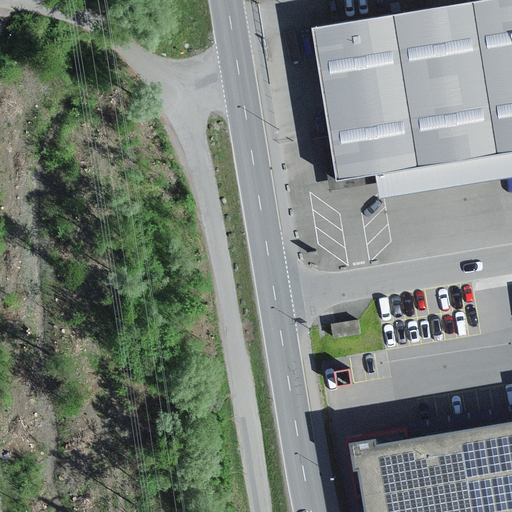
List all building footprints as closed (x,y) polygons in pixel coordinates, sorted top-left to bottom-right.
[(511,0),(448,0),(304,23),(329,175),(369,168),(511,146),(511,0)] [(511,146),(369,168),(373,194),(511,172),(511,146)] [(356,319),(329,323),(331,336),(358,332),(356,319)] [(344,365),(328,367),(330,384),(346,382),(344,365)] [(347,464),(355,511),(511,511),(511,415),(366,440),(365,433),(338,438),(343,465),(347,464)]
